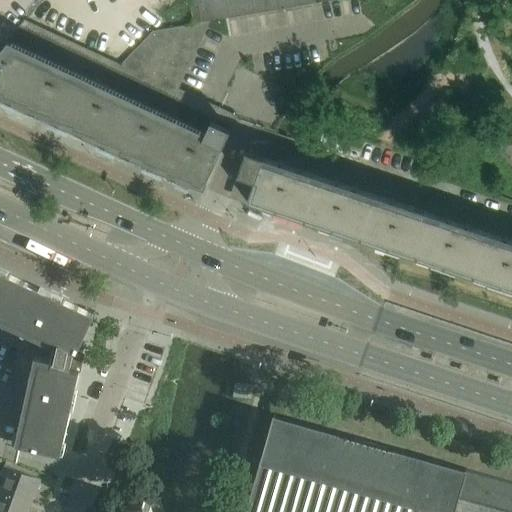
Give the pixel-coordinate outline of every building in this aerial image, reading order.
[(205,23),(200,0),(191,0),(188,1),(192,24),(193,25),(205,23)] [(217,21),(213,0),(200,0),(205,23),(209,23),(217,21)] [(229,19),(225,0),(213,0),(217,21),(229,19)] [(242,17),(238,0),(225,0),(229,19),(242,17)] [(254,15),(251,0),(238,0),(242,17),(254,15)] [(266,13),(263,0),(251,0),(254,15),(266,13)] [(278,11),(276,0),(263,0),(266,13),(278,11)] [(290,9),(288,0),(276,0),(278,11),(290,9)] [(302,7),(301,0),(288,0),(290,9),(302,7)] [(178,88),(209,23),(205,23),(193,25),(192,24),(153,30),(119,64),(25,20),(19,27),(231,126),(236,115),(178,88)] [(0,64),(0,98),(200,192),(229,130),(205,119),(198,136),(8,48),(0,64)] [(511,246),(261,163),(262,157),(263,156),(245,150),(232,191),(248,197),(247,201),(511,289),(511,246)] [(95,315),(0,270),(0,315),(57,342),(78,352),(95,315)] [(61,454),(79,373),(80,372),(84,354),(78,352),(57,342),(55,347),(51,366),(40,363),(21,445),(61,454)] [(511,511),(511,482),(467,470),(468,469),(342,433),(274,414),(269,432),(246,511),(511,511)] [(4,466),(0,477),(0,492),(32,504),(41,480),(4,466)] [(0,511),(29,511),(32,504),(0,492),(0,511)] [(121,511),(147,511),(145,503),(128,508),(124,506),(121,511)]
